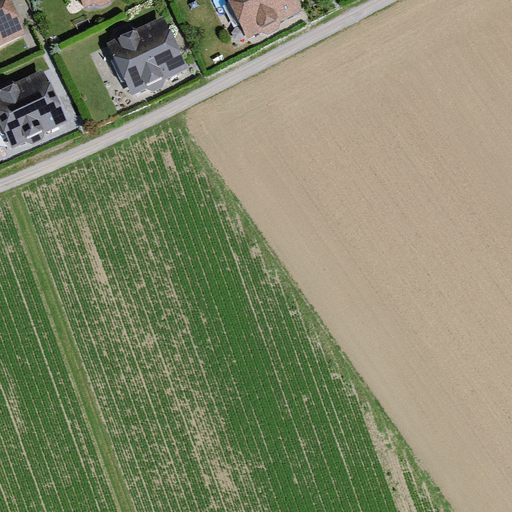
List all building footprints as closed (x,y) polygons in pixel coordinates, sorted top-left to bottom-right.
[(73,0),(79,10),(100,0),(73,0)] [(225,0),(246,41),(261,33),(270,37),(280,31),(281,24),(302,13),(295,0),(225,0)] [(0,5),(0,47),(16,40),(0,5)] [(103,49),(126,97),(177,72),(155,25),(103,49)] [(36,79),(0,95),(0,135),(6,148),(58,124),(36,79)]
